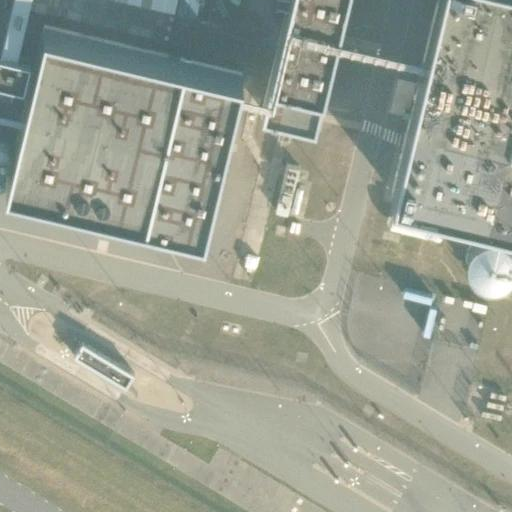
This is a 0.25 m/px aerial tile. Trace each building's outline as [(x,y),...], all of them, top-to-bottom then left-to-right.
[(297,0),(269,118),(318,130),(348,0),(297,0)] [(511,0),(442,0),(396,200),(511,227),(511,0)] [(241,71),(42,24),(4,184),(203,231),(241,71)] [(282,180),(278,208),(291,210),(295,181),(282,180)] [(494,234),(491,234),(489,234),(487,235),(485,235),(483,236),(481,237),(479,238),(477,239),(476,240),(474,241),(472,243),(471,245),(470,247),(469,248),(468,250),(468,253),(467,255),(467,257),(467,259),(467,261),(467,263),(468,265),(468,267),(469,269),(470,271),(471,273),(472,275),(474,276),(476,278),(477,279),(479,280),(481,281),(483,282),(485,283),(487,283),(489,283),(491,284),(494,283),(496,283),(498,283),(500,282),(502,281),(504,280),(506,279),(507,278),(509,276),(510,275),(511,273),(511,272),(511,245),(510,243),(509,241),(507,240),(505,239),(504,238),(502,237),(500,236),(498,235),(496,235),(494,234)] [(134,372),(81,341),(73,355),(125,386),(134,372)]
